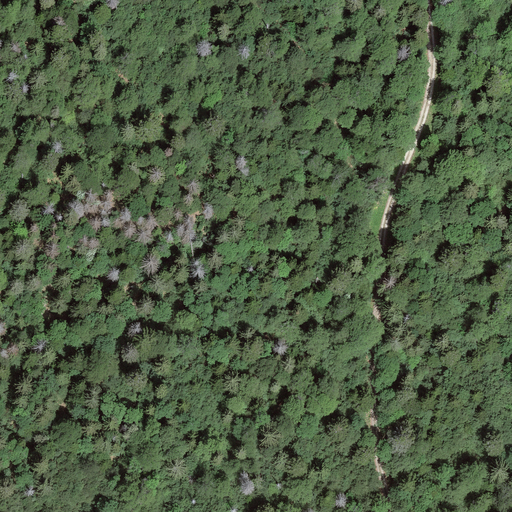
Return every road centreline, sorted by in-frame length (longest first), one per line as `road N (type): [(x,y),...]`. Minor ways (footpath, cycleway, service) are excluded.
road 1 (track): [(391,511),(376,454),(375,315),(387,217),(430,87),(426,0)]
road 2 (track): [(19,511),(8,417),(60,266)]
